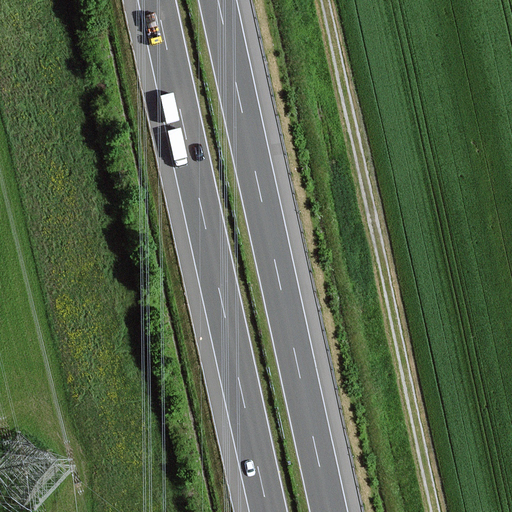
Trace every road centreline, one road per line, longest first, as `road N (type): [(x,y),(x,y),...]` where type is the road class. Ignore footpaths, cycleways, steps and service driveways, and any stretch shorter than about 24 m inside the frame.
road 1 (motorway): [(330,511),(218,0)]
road 2 (motorway): [(156,0),(268,511)]
road 3 (track): [(325,0),(435,511)]
